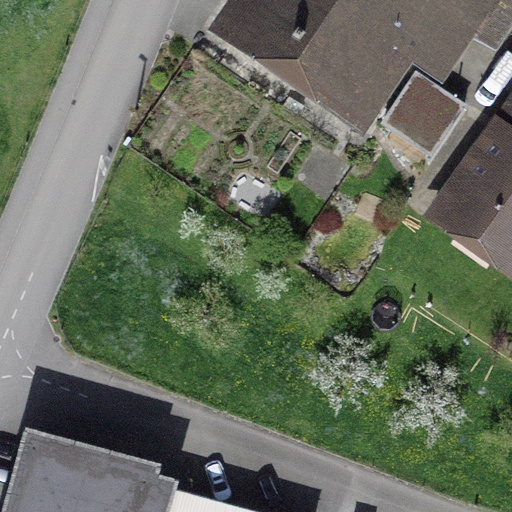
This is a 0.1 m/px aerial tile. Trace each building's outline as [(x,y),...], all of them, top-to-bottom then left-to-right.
[(260,0),(238,34),(350,109),(390,50),(427,75),(477,0),(260,0)] [(511,104),(495,131),(511,143),(511,104)] [(511,143),(495,131),(436,214),(511,268),(511,143)] [(143,478),(30,447),(12,511),(160,511),(166,491),(142,484),(143,478)] [(229,511),(177,498),(173,511),(229,511)]
